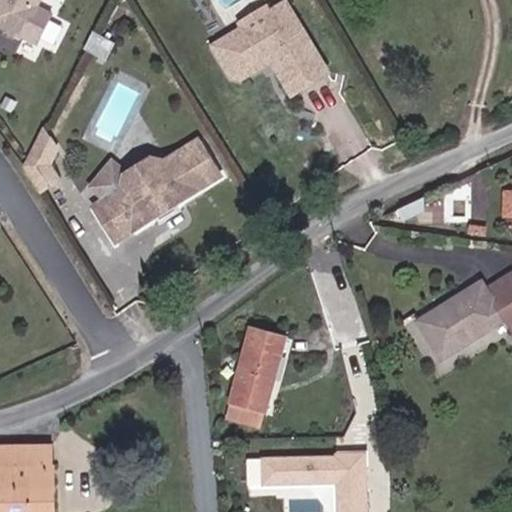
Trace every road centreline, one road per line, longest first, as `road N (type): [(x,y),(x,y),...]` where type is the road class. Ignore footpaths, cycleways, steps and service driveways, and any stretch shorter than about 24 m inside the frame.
road 1 (residential): [(511,135),(289,248),(119,371)]
road 2 (residential): [(119,371),(0,177)]
road 3 (unknown): [(452,164),(475,76),(478,36),(465,0)]
road 4 (residential): [(119,371),(0,417)]
